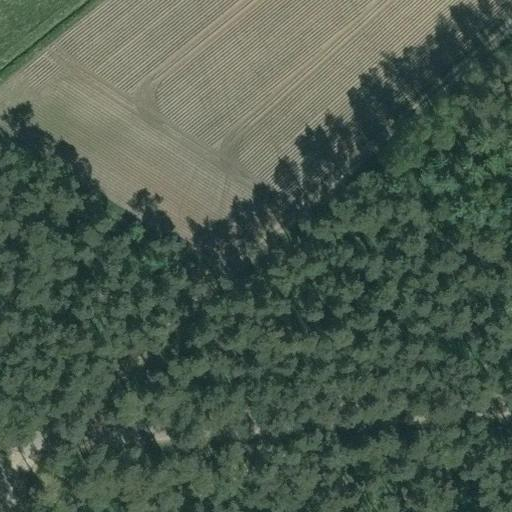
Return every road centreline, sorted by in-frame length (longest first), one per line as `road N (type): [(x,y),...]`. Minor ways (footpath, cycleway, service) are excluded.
road 1 (track): [(511,18),(234,266),(48,446),(7,511)]
road 2 (unclassified): [(511,409),(0,451)]
